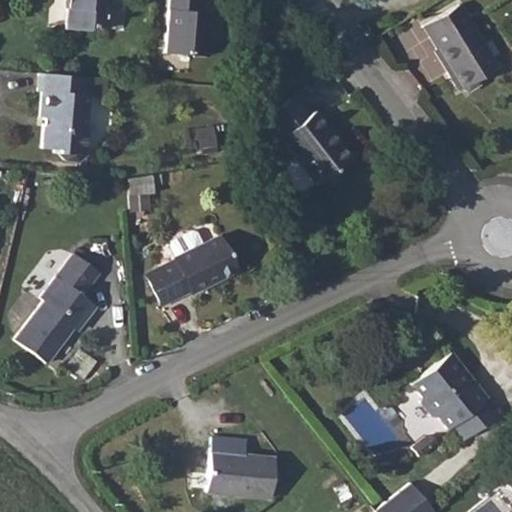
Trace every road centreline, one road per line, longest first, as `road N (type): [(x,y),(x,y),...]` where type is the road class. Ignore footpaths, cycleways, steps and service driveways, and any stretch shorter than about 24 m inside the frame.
road 1 (residential): [(35,442),(465,237)]
road 2 (tertiary): [(475,212),(310,0)]
